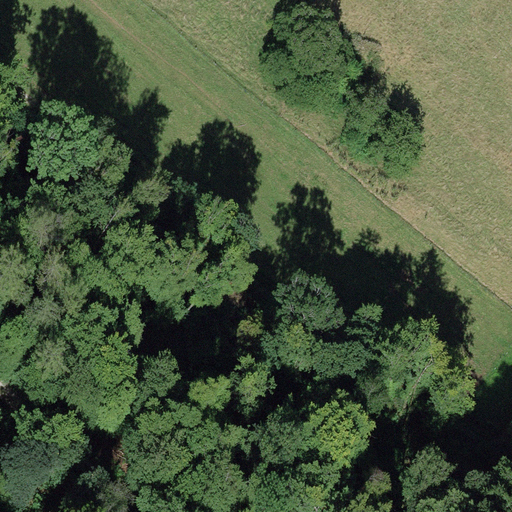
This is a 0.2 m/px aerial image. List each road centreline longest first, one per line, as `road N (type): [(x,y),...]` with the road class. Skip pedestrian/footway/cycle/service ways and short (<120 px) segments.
road 1 (track): [(511,450),(456,374),(222,216),(126,179),(0,78)]
road 2 (track): [(0,399),(123,511)]
